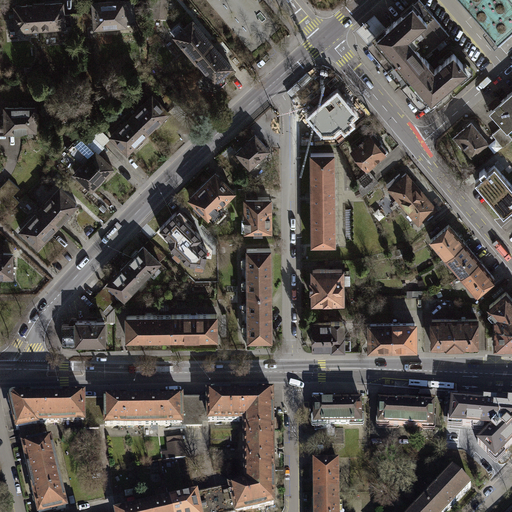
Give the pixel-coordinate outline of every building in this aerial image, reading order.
[(134,0),(94,4),(96,27),(136,24),(134,0)] [(170,0),(154,0),(153,18),(168,19),(170,0)] [(413,77),(429,63),(424,56),(449,34),(423,3),(419,0),(418,0),(413,5),(388,28),(379,36),(370,44),(369,45),(369,46),(369,48),(369,49),(401,87),(413,77)] [(511,32),(511,0),(459,0),(498,45),(511,32)] [(63,15),(62,3),(39,5),(41,28),(65,26),(65,32),(83,30),(82,13),(63,15)] [(41,28),(39,5),(16,7),(17,18),(9,19),(10,30),(17,29),(17,30),(41,28)] [(379,36),(388,28),(375,13),(357,29),(370,44),(379,36)] [(171,31),(195,59),(212,44),(193,21),(184,29),(179,24),(171,31)] [(195,59),(219,87),(227,80),(222,75),(232,67),(212,44),(195,59)] [(454,54),(435,70),(449,87),(468,70),(454,54)] [(449,87),(435,70),(429,63),(413,77),(401,87),(419,108),(420,109),(421,109),(423,108),(424,108),(433,100),(449,87)] [(511,91),(490,111),(507,131),(511,126),(511,91)] [(330,125),(335,131),(356,113),(337,92),(313,112),(320,120),(316,123),(323,131),(330,125)] [(132,115),(148,131),(155,125),(157,127),(162,122),(160,120),(169,111),(153,95),(137,110),(133,107),(128,111),(132,115)] [(23,107),(5,107),(5,122),(0,122),(0,136),(6,136),(6,134),(13,134),(13,130),(36,130),(35,101),(23,101),(23,107)] [(110,135),(127,152),(135,144),(137,146),(143,141),(141,138),(148,131),(132,115),(110,135)] [(472,122),(456,136),(465,146),(464,147),(463,149),(464,151),(464,153),(465,154),(468,154),(470,154),(471,153),(472,155),(488,141),(472,122)] [(89,131),(102,145),(109,138),(95,124),(89,131)] [(493,134),(503,146),(511,138),(511,137),(502,126),(493,134)] [(92,189),(113,167),(98,152),(104,146),(102,145),(89,131),(68,152),(82,165),(74,172),(92,189)] [(237,152),(250,166),(252,164),(255,167),(269,154),(267,151),(269,149),(255,135),(237,152)] [(353,151),(367,168),(388,151),(381,143),(378,146),(370,136),(353,151)] [(334,153),(312,153),(312,177),(335,177),(334,153)] [(476,181),(490,197),(509,182),(494,166),(476,181)] [(362,196),(378,183),(368,171),(356,181),(362,196)] [(398,175),(386,185),(404,206),(422,191),(406,173),(400,177),(398,175)] [(191,197),(213,220),(226,208),(221,203),(233,192),(215,174),(191,197)] [(335,177),(312,177),(312,220),(335,220),(335,177)] [(0,191),(0,199),(13,211),(20,203),(14,197),(21,190),(11,180),(0,191)] [(490,197),(504,214),(508,210),(511,213),(511,211),(511,186),(509,182),(490,197)] [(40,209),(60,227),(71,214),(69,212),(77,203),(60,188),(40,209)] [(422,191),(404,206),(418,222),(421,219),(423,222),(437,210),(422,191)] [(247,228),(247,229),(271,229),(270,199),(247,199),(247,216),(243,216),(243,228),(247,228)] [(21,230),(38,245),(46,238),(48,239),(60,227),(40,209),(21,230)] [(201,237),(177,214),(161,229),(170,238),(169,242),(189,262),(205,265),(207,250),(197,240),(201,237)] [(335,220),(312,220),(312,244),(335,243),(335,220)] [(449,224),(431,240),(446,258),(465,242),(449,224)] [(143,278),(166,255),(149,239),(127,263),(143,278)] [(465,242),(446,258),(461,276),(480,260),(465,242)] [(271,248),(247,249),(248,294),(272,294),(271,248)] [(0,275),(3,275),(3,279),(13,279),(12,252),(0,252),(0,275)] [(480,260),(461,276),(477,294),(495,279),(480,260)] [(125,297),(143,278),(127,263),(109,282),(125,297)] [(313,269),(313,301),(343,300),(343,269),(313,269)] [(105,286),(98,293),(110,304),(116,297),(105,286)] [(511,326),(511,298),(507,292),(490,306),(496,314),(495,315),(495,326),(511,326)] [(98,293),(91,300),(107,315),(114,307),(110,304),(98,293)] [(272,294),(248,294),(249,339),(273,339),(272,294)] [(217,337),(217,314),(172,315),(173,338),(217,337)] [(173,338),(172,315),(127,316),(127,339),(173,338)] [(456,346),(455,319),(432,320),(433,347),(456,346)] [(478,346),(477,319),(455,319),(456,346),(478,346)] [(76,325),(63,325),(63,346),(77,346),(77,343),(105,342),(105,321),(76,321),(76,325)] [(314,322),(314,348),(332,348),(345,348),(345,347),(351,347),(351,337),(345,337),(345,335),(344,335),(344,321),(331,322),(314,322)] [(415,347),(415,323),(393,324),(393,347),(415,347)] [(393,347),(393,324),(370,324),(370,348),(393,347)] [(511,326),(495,326),(496,345),(511,345),(511,326)] [(245,431),(273,431),(272,393),(239,394),(239,421),(245,421),(245,431)] [(239,421),(239,394),(208,394),(209,398),(209,422),(239,421)] [(37,423),(47,423),(47,396),(14,397),(10,401),(17,430),(20,429),(33,426),(37,425),(37,423)] [(84,396),(47,396),(47,423),(84,423),(84,399),(84,396)] [(181,425),(181,398),(144,399),(144,426),(181,425)] [(181,398),(181,425),(181,426),(202,426),(202,422),(206,422),(209,422),(209,398),(205,398),(181,398)] [(84,423),(84,429),(99,429),(99,426),(102,426),(105,426),(105,399),(102,399),(84,399),(84,423)] [(144,426),(144,399),(105,399),(105,426),(144,426)] [(365,399),(314,400),(314,429),(365,429),(365,399)] [(441,400),(380,399),(379,427),(440,429),(441,400)] [(498,428),(499,405),(454,402),(453,428),(489,430),(489,427),(498,428)] [(511,405),(499,405),(498,428),(480,447),(498,462),(511,447),(511,405)] [(23,446),(36,443),(33,426),(20,429),(23,446)] [(246,471),(274,471),(273,431),(245,431),(246,471)] [(183,436),(167,438),(168,452),(163,453),(164,460),(186,458),(183,436)] [(32,483),(59,477),(51,440),(36,443),(23,446),(26,457),(25,458),(27,466),(28,466),(32,483)] [(316,464),(316,493),(342,493),(342,464),(316,464)] [(274,471),(246,471),(246,480),(246,481),(247,481),(248,481),(248,484),(244,484),(231,487),(230,487),(235,511),(243,511),(274,505),(274,471)] [(453,471),(414,511),(450,511),(472,489),(453,471)] [(59,477),(32,483),(35,495),(34,495),(36,504),(37,503),(38,511),(51,511),(53,511),(66,509),(59,477)] [(213,490),(196,494),(200,511),(235,511),(230,487),(231,487),(231,486),(213,490)] [(316,493),(316,511),(342,511),(342,493),(316,493)] [(200,511),(196,494),(195,495),(195,497),(169,503),(171,511),(200,511)] [(171,511),(169,503),(143,509),(143,511),(171,511)]
